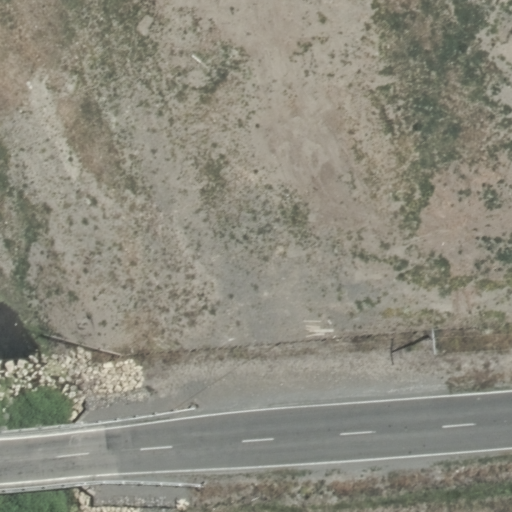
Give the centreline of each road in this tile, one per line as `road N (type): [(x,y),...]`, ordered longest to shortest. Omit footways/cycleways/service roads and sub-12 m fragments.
road 1 (tertiary): [(511,417),(190,443)]
road 2 (unclassified): [(0,460),(190,443)]
